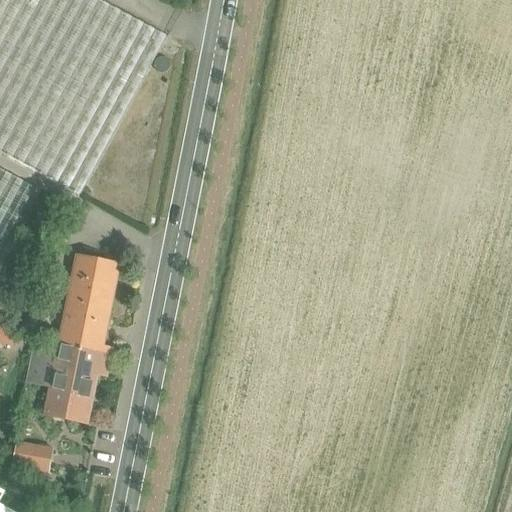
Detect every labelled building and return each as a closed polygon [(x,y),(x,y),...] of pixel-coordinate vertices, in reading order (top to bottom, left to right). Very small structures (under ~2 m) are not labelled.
[(0,0),(0,152),(80,196),(167,38),(98,0),(0,0)] [(0,253),(35,189),(0,170),(0,253)] [(86,424),(106,325),(118,267),(78,259),(47,416),(86,424)] [(16,448),(12,467),(48,474),(51,455),(16,448)] [(0,511),(12,511),(8,510),(15,498),(0,489),(0,511)]
